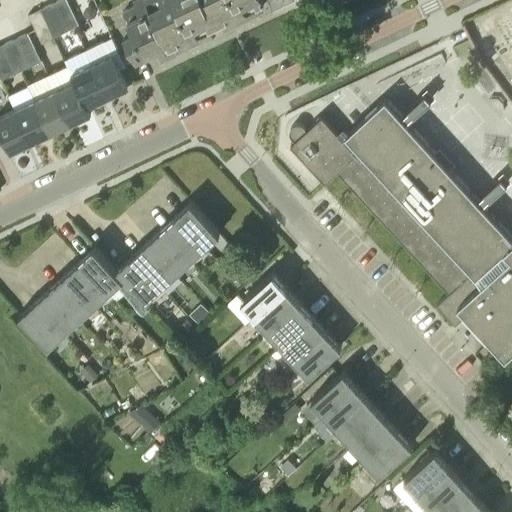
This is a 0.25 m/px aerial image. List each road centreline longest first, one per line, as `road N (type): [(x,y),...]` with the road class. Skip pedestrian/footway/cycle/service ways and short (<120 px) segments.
road 1 (residential): [(511,453),(208,116)]
road 2 (residential): [(208,116),(446,0)]
road 3 (residential): [(0,217),(208,116)]
